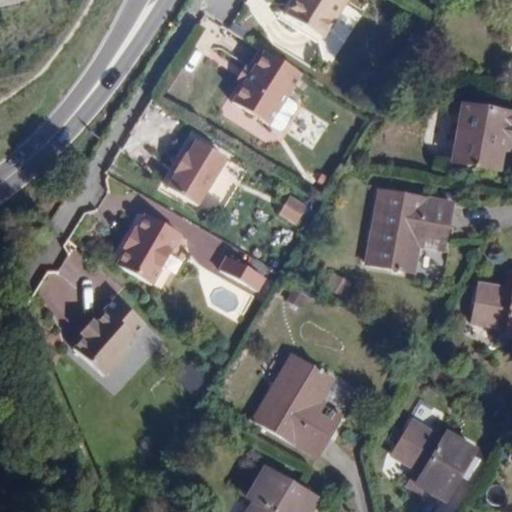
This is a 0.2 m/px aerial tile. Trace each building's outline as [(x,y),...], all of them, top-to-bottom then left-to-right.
[(346,0),(297,0),(288,15),(324,36),(346,0)] [(299,77),(266,55),(231,107),(265,129),(299,77)] [(511,116),(465,108),(455,165),(499,172),(505,140),(511,141),(511,116)] [(289,132),(313,149),(330,126),(306,109),(289,132)] [(225,163),(197,146),(189,159),(186,157),(174,178),(177,179),(169,193),(197,210),(225,163)] [(451,207),(381,195),(369,265),(416,272),(423,230),(447,233),(451,207)] [(304,212),(289,201),(277,218),(293,229),(304,212)] [(134,233),(123,251),(127,254),(118,271),(152,290),(181,238),(147,219),(138,235),(134,233)] [(73,337),(118,290),(75,249),(30,297),(73,337)] [(264,282),(228,262),(220,276),(256,296),(264,282)] [(511,290),(482,286),(475,325),(508,330),(507,335),(511,336),(511,290)] [(141,346),(137,343),(148,330),(118,304),(107,317),(109,319),(99,331),(95,328),(85,341),(88,343),(77,356),(109,383),(141,346)] [(334,382),(293,360),(257,421),(318,457),(332,434),(311,421),(334,382)] [(188,396),(209,387),(198,363),(177,372),(188,396)] [(445,442),(415,424),(395,456),(425,474),(419,484),(447,502),(477,453),(449,435),(445,442)] [(257,504),(251,511),(308,511),(316,499),(267,471),(250,500),(257,504)] [(451,511),(453,508),(439,501),(433,511),(451,511)]
